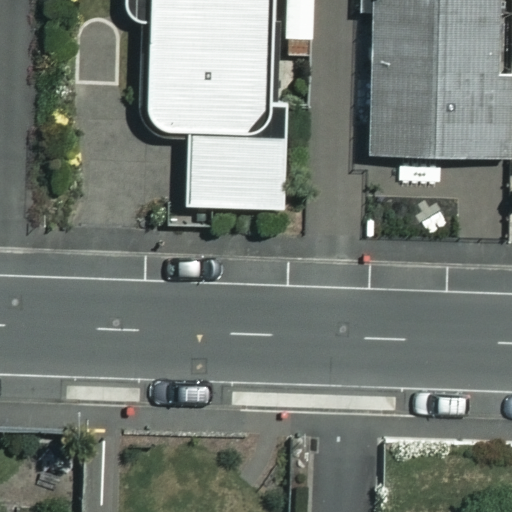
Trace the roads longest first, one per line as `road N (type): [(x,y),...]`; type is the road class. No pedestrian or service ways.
road 1 (residential): [(336,335),(0,322)]
road 2 (residential): [(331,511),(336,335)]
road 3 (residential): [(511,340),(336,335)]
